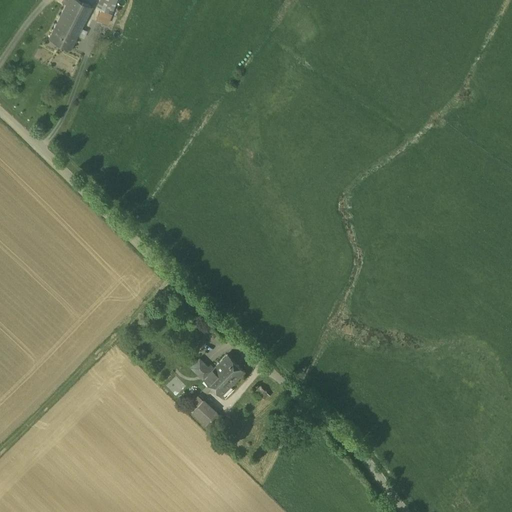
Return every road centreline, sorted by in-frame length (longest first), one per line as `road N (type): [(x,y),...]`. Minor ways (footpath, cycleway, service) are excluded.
road 1 (residential): [(404,511),(361,453),(0,111)]
road 2 (track): [(0,448),(172,274)]
